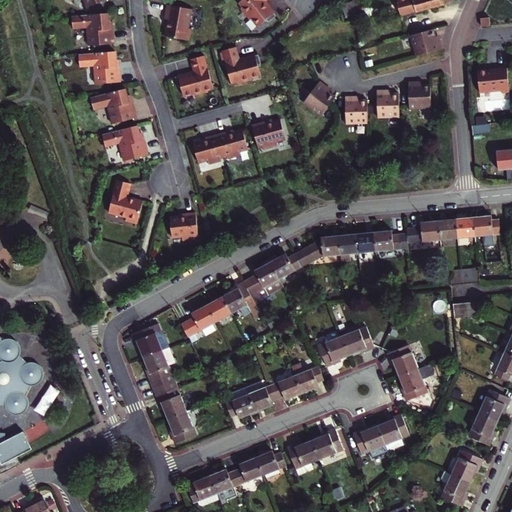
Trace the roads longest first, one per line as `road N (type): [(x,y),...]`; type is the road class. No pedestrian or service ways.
road 1 (residential): [(468,198),(316,214),(118,323),(110,346),(140,422)]
road 2 (residential): [(161,471),(350,397)]
road 3 (residential): [(135,0),(139,49),(180,178)]
road 4 (residential): [(455,61),(468,198)]
road 5 (residential): [(343,70),(362,86),(455,61)]
